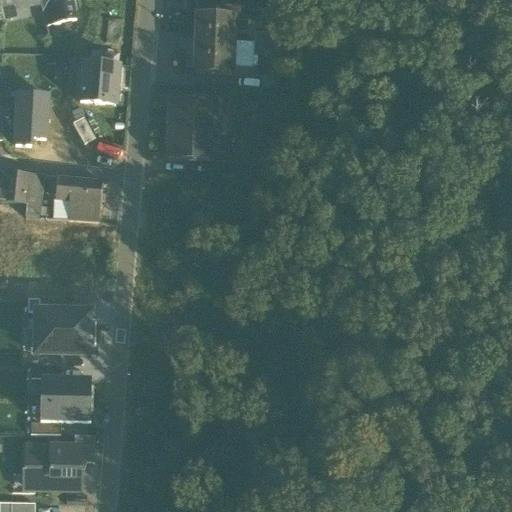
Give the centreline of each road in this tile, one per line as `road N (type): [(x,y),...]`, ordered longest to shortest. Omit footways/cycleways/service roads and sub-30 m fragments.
road 1 (residential): [(133,181),(104,511)]
road 2 (residential): [(150,0),(133,181)]
road 3 (residential): [(133,181),(0,166)]
